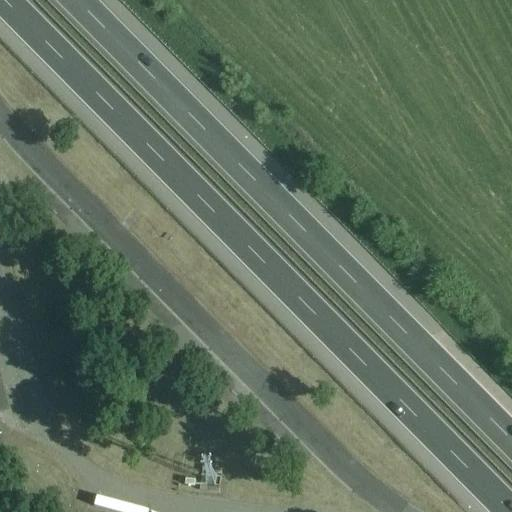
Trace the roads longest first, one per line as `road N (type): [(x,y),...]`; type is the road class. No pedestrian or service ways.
road 1 (motorway): [(1,0),(507,511)]
road 2 (motorway): [(511,436),(83,0)]
